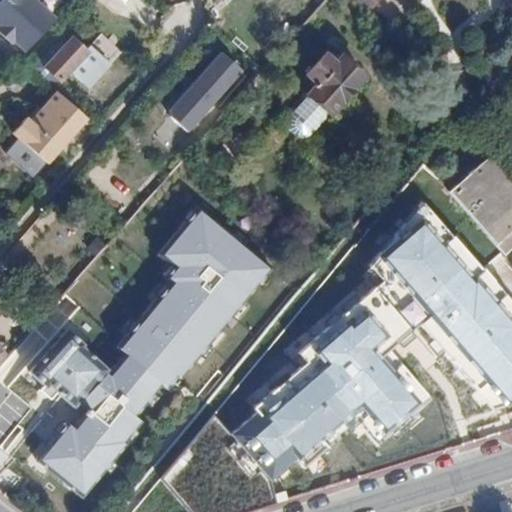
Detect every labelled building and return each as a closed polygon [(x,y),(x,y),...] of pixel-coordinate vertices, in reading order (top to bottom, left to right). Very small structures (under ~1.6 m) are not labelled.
[(1,0),(0,2),(0,35),(10,45),(12,42),(24,53),(53,21),(30,0),(1,0)] [(354,0),(366,12),(376,0),(354,0)] [(85,51),(63,31),(48,46),(56,52),(43,68),(58,81),(85,51)] [(222,49),(171,115),(198,136),(249,70),(222,49)] [(305,94),(328,115),(363,76),(340,56),(333,62),(324,54),(319,54),(302,70),(305,75),(313,85),(305,94)] [(46,162),(86,118),(56,92),(30,121),(26,116),(13,132),(46,162)] [(422,125),(430,132),(441,118),(434,113),(422,125)] [(447,191),(501,253),(511,244),(511,180),(489,154),(447,191)] [(176,181),(185,170),(178,163),(168,174),(176,181)] [(511,401),(511,304),(422,201),(350,264),(365,281),(285,350),(297,364),(250,404),(253,413),(229,433),(268,478),(296,454),(305,464),(361,416),(378,437),(425,397),(386,352),(420,322),(493,407),(511,401)] [(274,268),(197,203),(154,254),(170,268),(162,277),(170,284),(115,349),(128,355),(112,375),(105,369),(80,399),(95,411),(73,437),(68,433),(44,461),(83,493),(144,421),(136,414),(160,386),(168,393),(274,268)] [(44,387),(48,385),(73,407),(80,399),(105,369),(78,348),(81,344),(66,331),(29,372),(44,387)] [(371,445),(382,477),(447,454),(436,422),(371,445)] [(0,487),(3,489),(16,468),(4,460),(0,467),(0,487)]
